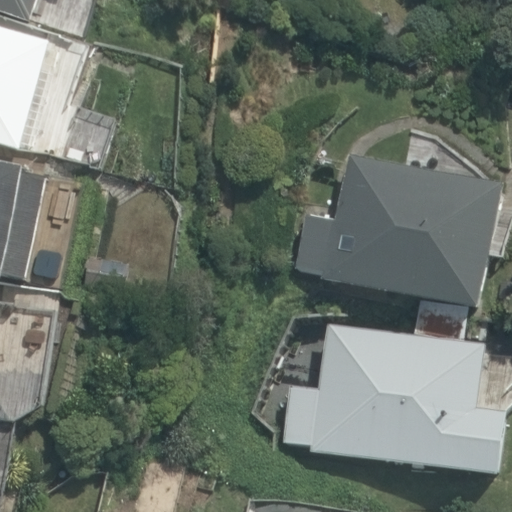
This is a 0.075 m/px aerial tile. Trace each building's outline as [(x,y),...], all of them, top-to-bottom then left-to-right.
[(0,0),(0,13),(27,22),(34,0),(0,0)] [(50,49),(0,33),(0,148),(18,154),(50,49)] [(0,271),(3,272),(23,167),(0,162),(0,271)] [(511,192),(341,165),(322,289),(501,318),(511,250),(511,192)] [(495,349),(337,329),(328,396),(291,391),(281,467),(511,496),(511,423),(486,420),(495,349)]
